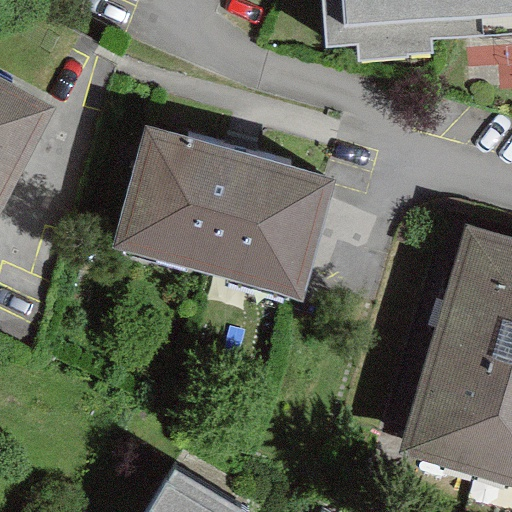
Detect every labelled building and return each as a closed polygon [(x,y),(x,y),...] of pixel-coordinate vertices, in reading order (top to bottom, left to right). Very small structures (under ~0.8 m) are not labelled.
[(511,0),(337,0),(341,43),(511,30),(511,0)] [(0,207),(54,105),(0,76),(0,207)] [(303,300),(338,178),(148,124),(113,247),(303,300)] [(511,474),(511,227),(470,217),(404,445),(511,474)] [(231,511),(180,481),(161,511),(231,511)]
